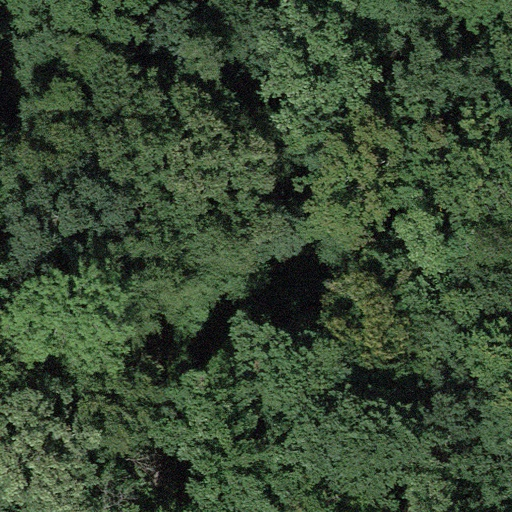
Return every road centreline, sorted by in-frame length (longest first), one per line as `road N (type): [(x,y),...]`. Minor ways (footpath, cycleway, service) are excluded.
road 1 (track): [(409,0),(156,467)]
road 2 (track): [(141,511),(156,467),(118,268),(0,136)]
